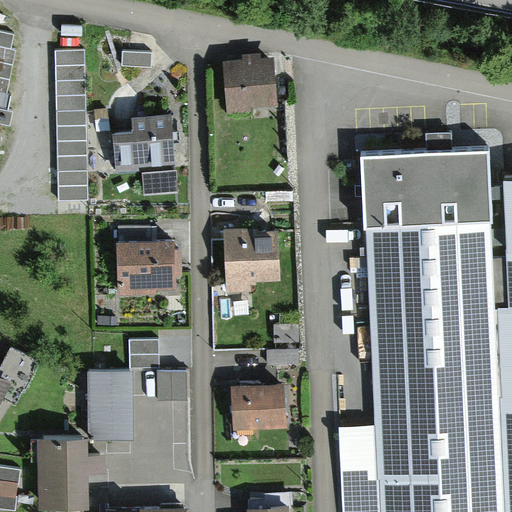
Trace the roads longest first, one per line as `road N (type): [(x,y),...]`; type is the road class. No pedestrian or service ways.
road 1 (residential): [(199,25),(202,511)]
road 2 (unknown): [(338,511),(315,48)]
road 3 (residential): [(199,25),(511,88)]
road 4 (residential): [(65,0),(199,25)]
